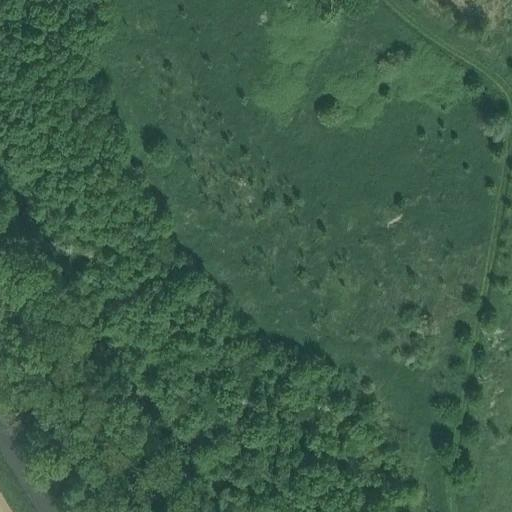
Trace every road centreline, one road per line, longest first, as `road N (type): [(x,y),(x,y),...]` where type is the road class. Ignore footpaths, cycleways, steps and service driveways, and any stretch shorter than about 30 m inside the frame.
road 1 (track): [(511,132),(456,447),(457,511)]
road 2 (track): [(385,0),(495,75),(511,100)]
